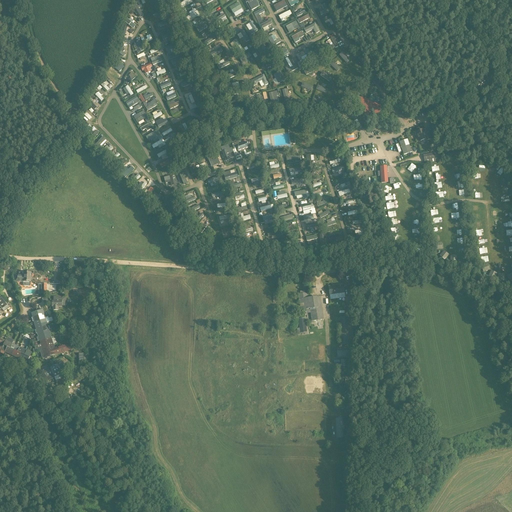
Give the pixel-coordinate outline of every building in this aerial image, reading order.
[(186,0),(178,4),(181,8),(192,2),(190,0),(186,0)] [(259,7),(254,0),(248,4),(251,11),(259,7)] [(275,9),(286,4),(284,1),(273,6),(275,9)] [(233,14),(242,9),(238,3),(229,8),(233,14)] [(324,4),(326,10),(319,13),(320,16),(331,11),(330,8),(331,8),(328,3),(324,4)] [(139,11),(141,10),(138,4),(132,6),(137,14),(140,13),(139,11)] [(297,17),(305,12),(302,6),(298,8),(300,11),(295,13),(297,17)] [(195,8),(184,14),(188,21),(199,15),(195,8)] [(254,12),(258,24),(262,22),(259,14),(265,12),(263,8),(254,12)] [(290,11),(278,17),(280,20),(292,14),(290,11)] [(218,25),(227,19),(223,13),(214,19),(218,25)] [(337,23),(332,14),(322,19),(324,23),(330,19),(333,25),(337,23)] [(298,20),(300,23),(310,18),(308,15),(298,20)] [(135,25),(132,22),(133,21),(130,18),(128,20),(126,18),(123,21),(133,28),(135,25)] [(262,29),(272,24),(270,21),(260,25),(262,29)] [(287,30),(298,25),(296,21),(285,27),(287,30)] [(253,30),(249,32),(251,36),(258,31),(252,22),(249,24),(253,30)] [(315,23),(304,30),(306,34),(313,30),(316,34),(320,32),(315,23)] [(196,29),(199,33),(206,28),(203,24),(196,29)] [(243,30),(240,32),(245,40),(249,38),(243,30)] [(302,32),(291,37),(293,41),(303,35),(302,32)] [(268,38),(272,47),(280,42),(279,39),(274,42),(271,37),(268,38)] [(331,51),(338,47),(333,38),(329,40),(332,45),(328,47),(331,51)] [(232,41),(238,53),(243,50),(237,39),(232,41)] [(212,57),(223,51),(219,44),(209,50),(212,57)] [(264,55),(265,55),(268,54),(263,45),(257,48),(260,54),(261,54),(264,55)] [(119,46),(116,51),(123,57),(125,54),(122,52),(124,50),(119,46)] [(280,54),(276,48),(273,50),(278,60),(289,54),(287,50),(280,54)] [(346,63),(349,60),(342,52),(338,54),(346,63)] [(239,58),(243,65),(252,60),(248,53),(239,58)] [(161,57),(158,58),(157,56),(150,59),(153,65),(162,61),(161,57)] [(281,61),(288,74),(297,69),(295,65),(290,68),(285,59),(281,61)] [(223,60),(216,63),(219,69),(230,64),(228,60),(224,62),(223,60)] [(337,71),(340,68),(331,60),(329,63),(337,71)] [(112,66),(119,72),(123,66),(117,61),(112,66)] [(144,70),(144,73),(150,72),(149,68),(151,67),(151,64),(140,66),(141,71),(144,70)] [(105,75),(114,84),(116,81),(108,72),(105,75)] [(278,84),(284,80),(279,72),(273,75),(278,84)] [(319,75),(329,82),(332,78),(322,72),(319,75)] [(128,75),(130,77),(127,80),(129,82),(135,77),(131,73),(128,75)] [(263,75),(255,80),(251,81),(253,86),(257,84),(256,84),(257,83),(262,81),(264,86),(268,84),(263,75)] [(109,89),(106,86),(108,84),(105,81),(101,85),(107,91),(109,89)] [(312,91),(313,86),(301,83),(300,88),(312,91)] [(129,93),(130,96),(133,94),(128,85),(123,88),(126,94),(129,93)] [(145,85),(136,90),(137,93),(147,88),(145,85)] [(326,93),(328,89),(317,85),(315,89),(326,93)] [(95,95),(101,101),(103,99),(100,96),(102,94),(99,90),(95,95)] [(136,96),(125,102),(127,106),(138,100),(136,96)] [(381,105),(376,104),(365,101),(366,99),(359,97),(356,105),(366,108),(364,114),(377,118),(381,105)] [(144,105),(147,111),(157,105),(154,100),(144,105)] [(94,109),(98,105),(95,102),(93,104),(90,101),(88,104),(94,109)] [(168,103),(169,106),(170,109),(181,105),(179,101),(175,103),(174,101),(168,103)] [(143,110),(133,116),(137,123),(147,118),(143,110)] [(92,117),(87,111),(84,115),(89,120),(92,117)] [(162,119),(155,122),(158,128),(168,123),(166,119),(163,121),(162,119)] [(150,123),(140,129),(142,131),(146,129),(147,131),(151,129),(152,131),(154,130),(150,123)] [(171,128),(162,134),(163,136),(172,131),(171,128)] [(430,132),(426,133),(424,129),(417,132),(420,142),(423,140),(424,142),(432,139),(430,132)] [(90,134),(93,138),(98,133),(95,130),(90,134)] [(145,136),(148,142),(161,135),(158,130),(145,136)] [(100,147),(106,140),(102,136),(96,143),(100,147)] [(154,148),(164,142),(161,139),(152,145),(154,148)] [(405,146),(403,141),(399,142),(404,155),(412,152),(409,145),(405,146)] [(233,148),(236,147),(238,151),(249,147),(247,142),(236,145),(235,143),(232,144),(233,148)] [(438,152),(423,155),(424,161),(425,164),(442,160),(440,152),(438,152)] [(208,160),(211,167),(220,163),(217,156),(208,160)] [(124,159),(116,164),(118,167),(126,163),(124,159)] [(119,172),(124,178),(134,170),(132,167),(128,170),(125,167),(119,172)] [(185,171),(176,174),(180,186),(187,183),(184,177),(186,176),(185,171)] [(230,171),(226,172),(227,176),(226,177),(227,180),(238,177),(237,174),(231,175),(230,171)] [(137,174),(130,181),(133,184),(140,176),(137,174)] [(172,175),(163,177),(164,181),(170,180),(171,186),(174,185),(173,179),(172,175)] [(233,180),(228,182),(231,189),(241,186),(240,182),(234,184),(233,180)] [(281,185),(275,186),(274,181),(269,182),(270,189),(282,187),(281,185)] [(140,191),(147,184),(144,182),(142,184),(140,182),(136,187),(140,191)] [(142,196),(147,199),(153,189),(149,186),(142,196)] [(274,200),(287,197),(286,193),(284,194),(284,191),(276,192),(277,197),(274,198),(274,200)] [(306,191),(295,193),(295,197),(302,196),(303,200),(307,199),(306,191)] [(193,192),(184,196),(187,203),(196,199),(193,192)] [(241,211),(247,208),(245,202),(238,204),(241,211)] [(200,208),(197,203),(188,207),(191,212),(200,208)] [(194,219),(196,222),(204,216),(201,213),(194,219)] [(293,219),(292,214),(281,217),(282,222),(293,219)] [(317,242),(317,234),(305,235),(305,243),(317,242)] [(243,236),(244,246),(256,245),(256,242),(247,243),(247,236),(243,236)] [(440,255),(445,259),(448,255),(443,251),(440,255)] [(28,271),(27,272),(27,273),(23,273),(19,273),(19,274),(15,274),(15,282),(23,282),(23,287),(30,287),(30,282),(31,282),(31,273),(31,272),(30,271),(28,271)] [(39,294),(47,294),(47,284),(39,284),(39,294)] [(329,295),(344,294),(343,285),(338,286),(338,285),(328,287),(329,295)] [(297,307),(298,311),(301,310),(301,314),(310,313),(312,322),(323,320),(320,296),(309,298),(308,293),(298,294),(300,306),(297,307)] [(62,306),(62,301),(58,301),(58,297),(53,297),(54,301),(52,301),(52,306),(53,306),(53,310),(58,310),(58,306),(62,306)] [(31,313),(34,321),(45,317),(43,310),(31,313)] [(45,317),(34,321),(36,328),(47,325),(47,323),(53,321),(52,317),(48,318),(47,318),(45,318),(45,317)] [(350,317),(340,317),(340,344),(353,344),(353,320),(350,320),(350,317)] [(297,329),(297,334),(307,333),(305,319),(298,320),(299,329),(297,329)] [(47,325),(36,328),(38,335),(49,332),(49,330),(51,329),(50,326),(48,326),(47,325)] [(49,332),(38,335),(40,343),(52,339),(49,332)] [(0,338),(0,341),(4,344),(1,351),(6,353),(11,343),(6,341),(5,341),(0,338)] [(43,350),(54,347),(52,339),(40,343),(43,350)] [(11,343),(6,353),(12,356),(16,346),(11,343)] [(69,344),(54,348),(56,354),(71,350),(69,344)] [(16,346),(12,356),(17,358),(21,348),(16,346)] [(21,348),(17,358),(22,360),(28,348),(27,347),(25,350),(21,348)] [(56,354),(54,348),(54,347),(43,350),(45,358),(56,354)] [(33,366),(35,363),(29,360),(32,353),(27,351),(28,348),(22,360),(27,363),(33,366)] [(350,367),(350,360),(347,360),(341,360),(340,367),(341,367),(341,371),(346,370),(346,367),(350,367)] [(63,362),(56,365),(59,371),(66,368),(63,362)] [(59,371),(56,365),(50,368),(53,374),(59,371)] [(46,377),(53,374),(50,368),(43,371),(46,377)] [(351,379),(351,375),(339,375),(339,379),(345,379),(345,383),(351,383),(351,379)]
